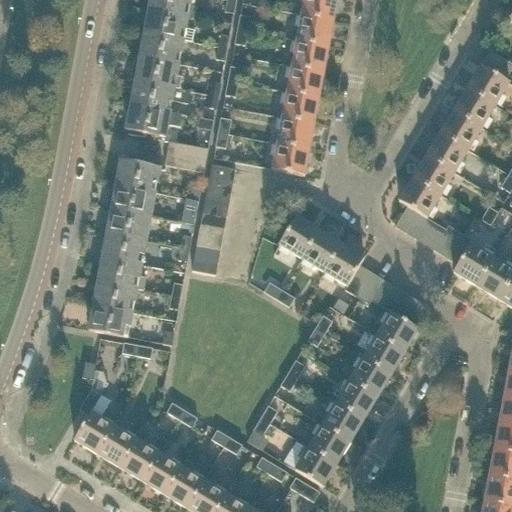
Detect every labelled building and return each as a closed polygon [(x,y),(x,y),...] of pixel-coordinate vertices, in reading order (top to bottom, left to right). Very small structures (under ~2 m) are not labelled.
[(190,7),(191,0),(151,0),(149,11),(188,19),(188,18),(183,17),(185,6),(190,7)] [(334,23),(338,0),(304,0),(301,17),(334,23)] [(234,16),(236,3),(228,2),(225,14),(234,16)] [(186,31),(188,19),(149,11),(144,35),(183,43),(184,42),(178,41),(181,30),(186,31)] [(238,31),(248,33),(251,19),(240,17),(238,31)] [(329,49),(334,23),(301,17),(296,42),(329,49)] [(245,48),(248,33),(238,31),(235,47),(245,48)] [(181,55),(183,43),(144,35),(140,59),(179,68),(179,66),(174,65),(176,54),(181,55)] [(218,50),(227,51),(230,39),(221,37),(218,50)] [(324,74),(329,49),(296,42),(291,68),(324,74)] [(225,64),(227,51),(218,50),(216,62),(225,64)] [(511,71),(511,65),(490,53),(484,62),(508,77),(511,71)] [(177,79),(179,68),(140,59),(135,83),(175,92),(175,90),(169,89),(171,78),(177,79)] [(319,100),(324,74),(291,68),(287,94),(319,100)] [(510,85),(503,81),(481,68),(467,91),(495,108),(510,85)] [(228,83),(238,85),(241,71),(230,69),(228,83)] [(190,94),(175,92),(135,83),(131,107),(177,117),(177,116),(170,115),(172,104),(188,107),(190,94)] [(235,100),(238,85),(228,83),(225,98),(235,100)] [(209,99),(218,101),(221,87),(212,85),(209,99)] [(482,130),(495,108),(467,91),(454,113),(482,130)] [(314,126),(319,100),(287,94),(282,120),(314,126)] [(216,112),(218,101),(209,99),(207,110),(216,112)] [(182,118),(177,117),(131,107),(127,131),(130,132),(130,136),(147,140),(148,136),(160,138),(162,126),(180,130),(182,118)] [(468,152),(482,130),(454,113),(440,135),(468,152)] [(218,135),(229,137),(231,122),(221,120),(218,135)] [(309,152),(314,126),(282,120),(277,146),(309,152)] [(226,151),(229,137),(218,135),(215,149),(226,151)] [(455,175),(468,152),(440,135),(427,158),(455,175)] [(169,145),(167,155),(207,162),(208,152),(169,145)] [(305,178),(309,152),(277,146),(272,172),(305,178)] [(204,176),(207,162),(167,155),(165,169),(204,176)] [(441,197),(455,175),(427,158),(413,180),(441,197)] [(158,184),(161,170),(121,163),(116,188),(156,195),(156,194),(150,193),(152,183),(158,184)] [(236,172),(212,167),(209,178),(233,183),(236,172)] [(510,195),(511,192),(511,178),(509,177),(501,190),(510,195)] [(231,195),(233,183),(209,178),(207,190),(231,195)] [(427,220),(441,197),(413,180),(399,203),(408,208),(418,214),(427,220)] [(153,208),(156,195),(116,188),(111,212),(145,218),(151,219),(151,218),(146,217),(148,207),(153,208)] [(190,202),(199,203),(201,191),(192,189),(190,202)] [(229,207),(231,195),(207,190),(205,202),(229,207)] [(196,216),(199,203),(190,202),(187,215),(196,216)] [(227,219),(229,207),(205,202),(203,214),(227,219)] [(405,235),(418,214),(408,208),(395,229),(405,235)] [(491,227),(499,214),(489,209),(481,222),(491,227)] [(151,219),(145,218),(111,212),(107,236),(141,242),(147,243),(147,242),(141,241),(143,230),(149,232),(151,219)] [(225,231),(227,219),(203,214),(201,226),(225,231)] [(415,241),(427,220),(418,214),(405,235),(415,241)] [(302,261),(319,233),(296,219),(279,247),(302,261)] [(425,246),(437,226),(427,220),(415,241),(425,246)] [(222,242),(225,231),(201,226),(199,237),(222,242)] [(434,252),(447,232),(437,226),(425,246),(434,252)] [(444,258),(459,234),(449,228),(447,232),(434,252),(444,258)] [(324,275),(342,246),(319,233),(302,261),(324,275)] [(147,243),(141,242),(107,236),(103,259),(142,268),(142,267),(137,266),(139,255),(144,256),(147,243)] [(458,267),(471,246),(473,242),(463,236),(448,261),(458,267)] [(220,254),(222,242),(199,237),(196,249),(220,254)] [(181,250),(189,251),(192,239),(183,238),(181,250)] [(360,268),(365,260),(342,246),(324,275),(348,289),(345,292),(346,293),(360,268)] [(476,288),(493,260),(471,246),(458,267),(454,274),(476,288)] [(218,266),(220,254),(196,249),(194,261),(218,266)] [(187,264),(189,251),(181,250),(178,262),(187,264)] [(140,280),(142,268),(103,259),(98,283),(144,293),(146,281),(140,280)] [(511,280),(511,271),(493,260),(476,288),(499,302),(511,280)] [(216,278),(218,266),(194,261),(192,273),(216,278)] [(355,298),(371,274),(360,268),(346,293),(355,298)] [(372,303),(384,283),(374,277),(359,301),(369,307),(372,303)] [(511,309),(511,280),(499,302),(511,309)] [(144,293),(98,283),(94,307),(133,316),(133,315),(127,314),(130,302),(135,304),(137,292),(144,293)] [(382,309),(394,289),(384,283),(372,303),(382,309)] [(171,299),(180,300),(183,287),(174,285),(171,299)] [(277,302),(283,292),(270,285),(265,294),(277,302)] [(391,315),(404,295),(394,289),(382,309),(391,315)] [(283,292),(277,302),(290,310),(296,300),(283,292)] [(401,321),(413,300),(404,295),(391,315),(401,321)] [(178,312),(180,300),(171,299),(169,311),(178,312)] [(410,326),(422,306),(413,300),(401,321),(410,326)] [(131,328),(133,316),(94,307),(89,332),(128,339),(131,328)] [(401,321),(391,315),(377,337),(405,354),(419,332),(410,326),(401,321)] [(316,331),(325,336),(333,322),(325,318),(316,331)] [(318,348),(325,336),(316,331),(315,334),(314,333),(308,343),(318,348)] [(171,348),(174,335),(165,333),(162,346),(171,348)] [(392,376),(405,354),(377,337),(364,360),(392,376)] [(136,358),(138,347),(124,345),(122,355),(136,358)] [(138,347),(136,358),(150,360),(152,350),(138,347)] [(378,399),(392,376),(364,360),(350,382),(378,399)] [(288,376),(298,381),(306,367),(296,362),(288,376)] [(97,366),(89,364),(85,364),(82,380),(94,382),(97,366)] [(291,393),(298,381),(288,376),(281,387),(291,393)] [(364,421),(378,399),(350,382),(336,404),(364,421)] [(89,417),(102,397),(92,391),(79,411),(89,417)] [(98,456),(114,428),(101,420),(112,403),(102,397),(89,417),(74,442),(98,456)] [(511,400),(504,399),(499,425),(511,427),(511,400)] [(351,444),(364,421),(336,404),(323,427),(351,444)] [(180,422),(185,412),(172,405),(167,414),(180,422)] [(261,420),(270,426),(278,412),(269,407),(261,420)] [(185,412),(180,422),(192,429),(197,420),(185,412)] [(263,438),(270,426),(261,420),(254,432),(263,438)] [(511,427),(499,425),(495,450),(511,453),(511,427)] [(337,466),(351,444),(323,427),(309,449),(337,466)] [(120,470),(137,442),(114,428),(98,456),(120,470)] [(224,449),(230,440),(217,432),(211,441),(224,449)] [(230,440),(224,449),(237,456),(243,447),(230,440)] [(142,483),(159,455),(137,442),(120,470),(142,483)] [(323,489),(337,466),(309,449),(295,472),(323,489)] [(511,453),(495,450),(490,476),(511,480),(511,453)] [(165,497),(182,469),(159,455),(142,483),(165,497)] [(269,476),(275,467),(262,459),(257,468),(269,476)] [(275,467),(269,476),(282,484),(287,475),(275,467)] [(187,510),(204,482),(182,469),(165,497),(187,510)] [(511,480),(490,476),(485,502),(511,507),(511,480)] [(314,505),(320,494),(296,480),(290,490),(314,505)] [(189,511),(216,511),(226,496),(204,482),(187,510),(189,511)] [(247,511),(249,510),(226,496),(216,511),(247,511)] [(511,511),(511,507),(485,502),(483,511),(511,511)]
